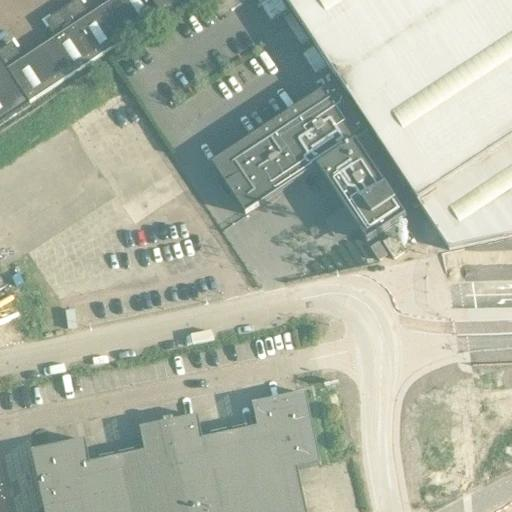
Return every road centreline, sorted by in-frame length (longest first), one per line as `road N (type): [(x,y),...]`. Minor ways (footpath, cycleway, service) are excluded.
road 1 (unclassified): [(12,425),(382,347)]
road 2 (unclassified): [(0,365),(282,303),(366,293)]
road 3 (unclassified): [(382,347),(378,406),(390,511)]
road 4 (unclassified): [(511,289),(366,293)]
road 5 (unclassified): [(382,347),(511,341)]
